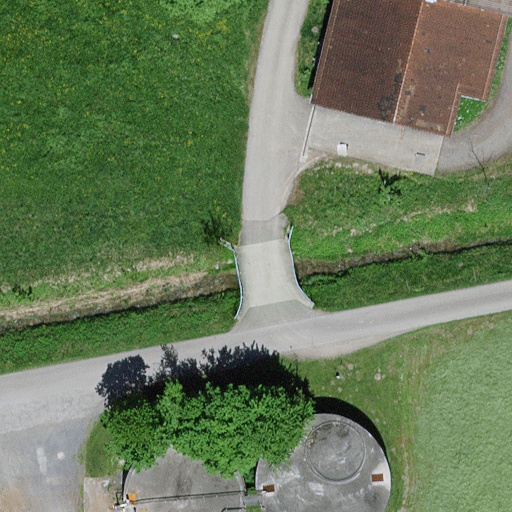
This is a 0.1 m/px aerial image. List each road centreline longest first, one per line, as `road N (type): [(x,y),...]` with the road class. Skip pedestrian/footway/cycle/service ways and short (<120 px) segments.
road 1 (residential): [(511,297),(0,395)]
road 2 (track): [(281,343),(255,226),(298,0)]
